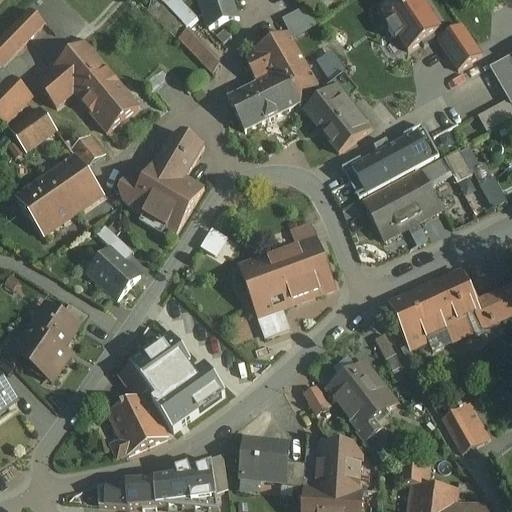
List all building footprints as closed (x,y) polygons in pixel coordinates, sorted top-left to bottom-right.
[(196,0),(208,33),(238,22),(230,0),(196,0)] [(442,33),(419,0),(401,0),(380,14),(390,28),(386,30),(395,44),(399,42),(408,56),(442,33)] [(311,8),(289,19),(298,38),(321,27),(311,8)] [(30,14),(0,45),(0,72),(0,73),(1,72),(44,28),(30,14)] [(482,59),(462,29),(438,45),(458,75),(482,59)] [(220,69),(187,35),(178,43),(212,77),(220,69)] [(288,38),(249,58),(246,66),(257,88),(227,103),(244,136),(300,108),(318,93),(318,90),(288,38)] [(139,112),(85,48),(53,74),(55,76),(37,90),(56,113),(73,98),(107,138),(139,112)] [(0,73),(0,72),(0,92),(11,81),(1,72),(0,73)] [(356,95),(343,78),(333,86),(347,102),(356,95)] [(31,101),(11,81),(0,92),(0,123),(4,128),(31,101)] [(347,102),(333,86),(322,95),(325,99),(305,115),(338,157),(371,133),(347,102)] [(511,103),(484,116),(491,133),(511,124),(511,103)] [(41,113),(10,135),(26,156),(56,135),(41,113)] [(425,134),(344,177),(359,205),(439,161),(425,134)] [(181,136),(169,143),(156,163),(186,181),(204,150),(181,136)] [(103,159),(88,140),(70,154),(74,161),(84,174),(103,159)] [(472,179),(458,155),(443,163),(452,179),(456,188),(472,179)] [(74,161),(15,202),(44,243),(104,201),(84,174),(74,161)] [(186,181),(156,163),(129,209),(129,210),(175,238),(203,191),(186,181)] [(443,163),(419,176),(428,191),(452,179),(443,163)] [(419,176),(363,207),(383,244),(440,214),(428,191),(419,176)] [(141,189),(126,180),(118,194),(122,206),(129,209),(141,189)] [(99,242),(108,250),(116,242),(107,234),(99,242)] [(116,242),(108,250),(111,253),(126,266),(134,257),(116,242)] [(316,244),(239,272),(265,343),(288,334),(280,313),(334,293),(316,244)] [(111,253),(88,278),(118,305),(141,280),(126,266),(111,253)] [(461,275),(389,308),(408,350),(414,348),(416,351),(445,337),(448,344),(450,343),(451,346),(477,335),(476,334),(495,325),(495,324),(511,316),(511,289),(484,302),(484,301),(476,304),(469,288),(467,289),(461,275)] [(88,321),(69,309),(61,322),(75,332),(79,334),(88,321)] [(45,311),(13,357),(51,383),(65,359),(58,354),(75,332),(61,322),(45,311)] [(173,335),(132,364),(133,365),(129,372),(149,399),(150,400),(207,359),(205,356),(191,343),(183,349),(178,342),(173,335)] [(191,343),(185,337),(178,342),(183,349),(191,343)] [(402,370),(384,338),(374,344),(391,375),(402,370)] [(210,363),(181,383),(151,404),(174,436),(204,415),(204,414),(232,394),(210,363)] [(326,364),(311,376),(318,385),(333,373),(326,364)] [(364,365),(355,371),(351,367),(344,373),(347,377),(340,383),(333,373),(318,385),(326,394),(358,435),(355,437),(362,446),(380,432),(374,423),(396,406),(364,365)] [(129,372),(118,380),(135,404),(145,399),(146,400),(149,399),(129,372)] [(0,386),(0,420),(16,408),(0,386)] [(332,409),(317,392),(305,399),(316,419),(332,409)] [(135,404),(107,417),(121,445),(111,450),(117,463),(127,458),(128,459),(166,442),(146,400),(145,399),(135,404)] [(470,407),(443,423),(462,457),(489,442),(470,407)] [(287,448),(245,444),(241,482),(282,486),(286,466),(287,448)] [(319,455),(317,491),(358,493),(360,463),(349,451),(319,449),(319,455)] [(319,455),(306,454),(305,467),(305,468),(303,491),(305,491),(317,491),(319,455)] [(305,467),(286,466),(282,486),(282,490),(303,492),(303,491),(305,468),(305,467)] [(484,511),(484,510),(455,510),(457,494),(428,490),(430,470),(397,467),(394,488),(411,490),(407,511),(484,511)] [(176,477),(155,484),(157,511),(165,511),(202,511),(207,511),(218,511),(215,484),(222,481),(222,480),(194,489),(188,471),(175,475),(176,477)] [(155,484),(127,486),(98,492),(99,510),(99,511),(115,511),(156,511),(157,511),(155,484)] [(359,511),(361,493),(358,493),(317,491),(305,491),(304,511),(359,511)]
